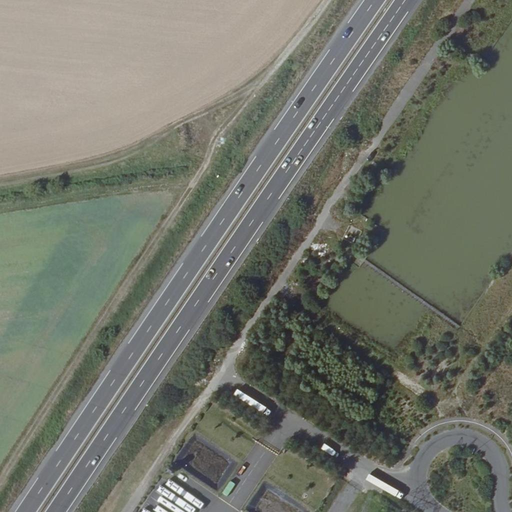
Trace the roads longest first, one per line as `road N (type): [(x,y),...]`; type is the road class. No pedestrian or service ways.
road 1 (trunk): [(54,511),(407,0)]
road 2 (trunk): [(376,0),(25,511)]
road 3 (track): [(319,0),(0,467)]
road 4 (tertiary): [(502,511),(490,448),(455,436),(423,452),(417,467),(416,486),(431,511)]
